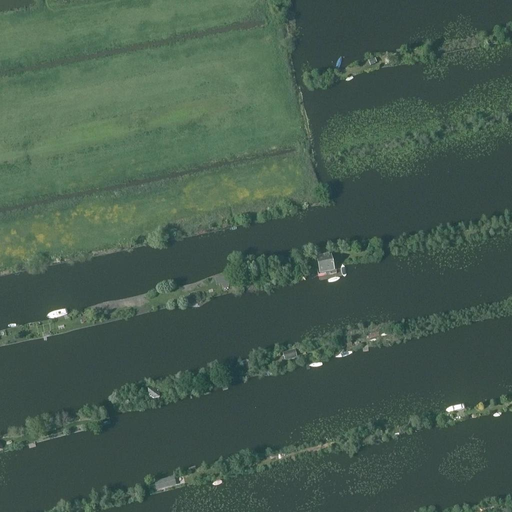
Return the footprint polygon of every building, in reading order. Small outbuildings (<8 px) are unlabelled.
[(373,64),(375,70),(389,66),(387,59),(373,64)] [(315,257),(319,280),(340,276),(330,253),(315,257)] [(216,280),(216,287),(229,284),(228,278),(216,280)] [(295,350),(283,353),(285,362),(297,359),(295,350)] [(166,391),(154,384),(146,393),(156,404),(166,391)] [(174,477),(155,482),(157,490),(176,485),(174,477)]
